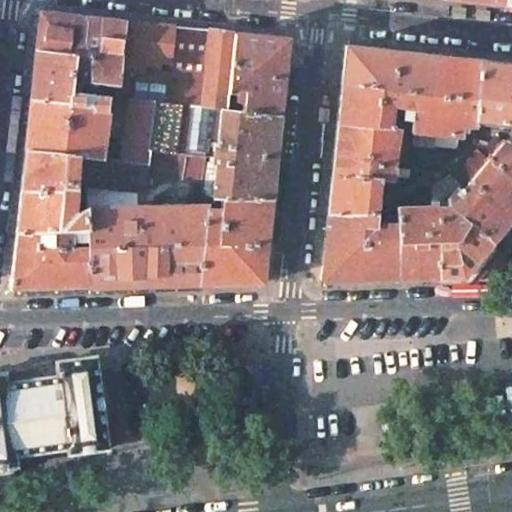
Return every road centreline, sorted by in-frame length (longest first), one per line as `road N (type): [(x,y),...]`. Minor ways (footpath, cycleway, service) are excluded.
road 1 (residential): [(286,311),(317,14)]
road 2 (residential): [(286,311),(0,318)]
road 3 (residential): [(511,305),(286,311)]
road 4 (residential): [(270,511),(286,311)]
road 5 (residential): [(511,36),(317,14)]
road 6 (residential): [(317,14),(183,0)]
